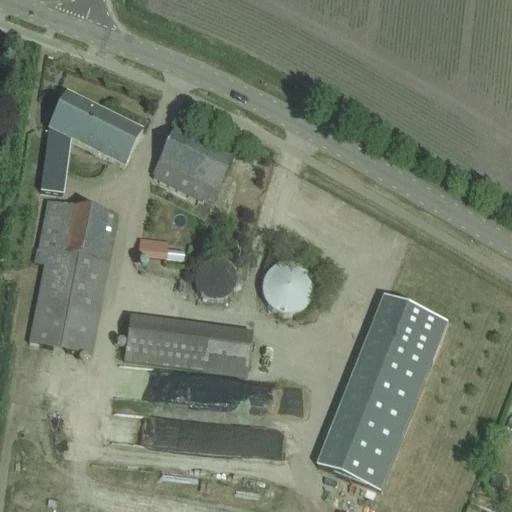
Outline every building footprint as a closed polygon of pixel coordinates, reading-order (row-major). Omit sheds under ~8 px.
[(65,96),(46,134),(124,171),(133,153),(142,135),(65,96)] [(13,112),(0,107),(0,129),(7,131),(13,112)] [(173,133),(164,151),(150,181),(211,209),(224,181),(233,163),(173,133)] [(37,196),(56,199),(62,159),(42,156),(37,196)] [(44,268),(29,347),(90,359),(117,220),(48,207),(39,253),(43,254),(41,268),(44,268)] [(243,279),(222,251),(207,263),(228,290),(243,279)] [(263,284),(262,293),(264,303),(269,311),(277,317),(286,319),(296,317),(304,312),(311,304),(313,293),(311,285),(307,277),(301,272),(293,268),(284,268),(275,271),(268,276),(263,284)] [(381,497),(448,328),(385,303),(318,472),(381,497)] [(140,347),(263,356),(266,314),(144,305),(140,347)]
